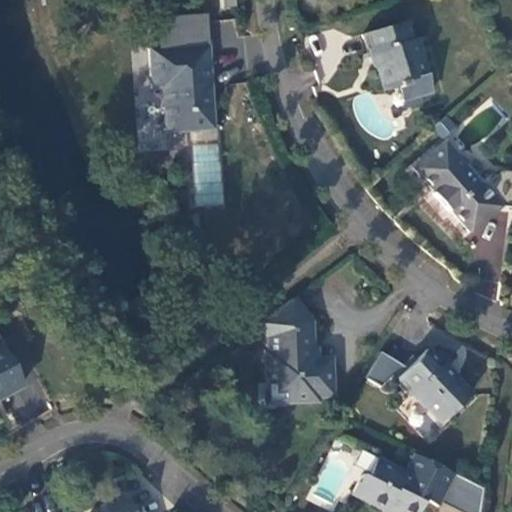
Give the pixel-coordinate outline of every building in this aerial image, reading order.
[(374,68),(377,71),(383,89),(396,85),(398,88),(405,87),(408,98),(419,95),(431,92),(420,55),(418,56),(408,21),(362,35),(368,54),(370,53),(374,68)] [(166,133),(213,129),(206,45),(148,49),(152,87),(162,87),(166,133)] [(405,87),(398,88),(403,108),(421,103),(419,95),(408,98),(405,87)] [(511,207),(511,173),(500,171),(483,187),(444,142),(414,168),(434,191),(432,193),(448,212),(450,210),(470,233),(500,207),(511,207)] [(310,344),(309,322),(291,299),(259,324),(268,337),(269,353),(265,354),(267,384),(275,384),(284,392),(284,401),(315,400),(315,395),(330,394),(329,360),(305,361),(304,344),(310,344)] [(0,391),(2,396),(22,386),(0,345),(0,391)] [(412,355),(402,365),(391,376),(393,379),(409,395),(411,394),(421,404),(425,405),(441,421),(452,410),(452,404),(456,400),(459,403),(470,393),(427,348),(416,358),(412,355)] [(402,365),(379,351),(364,378),(379,387),(391,376),(402,365)] [(284,401),(284,392),(275,384),(267,384),(267,401),(284,401)] [(439,501),(453,474),(412,454),(403,472),(375,458),(365,477),(360,475),(350,495),(383,511),(385,510),(389,511),(416,511),(423,499),(437,506),(439,501)] [(476,511),(480,488),(453,474),(439,501),(460,511),(476,511)] [(132,511),(126,498),(94,511),(132,511)]
